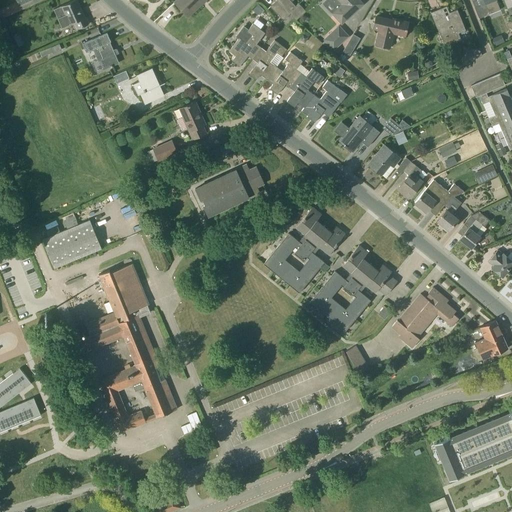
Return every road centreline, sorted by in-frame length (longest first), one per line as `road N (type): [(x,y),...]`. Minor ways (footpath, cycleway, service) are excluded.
road 1 (residential): [(511,321),(195,62)]
road 2 (secondary): [(205,511),(326,462),(372,429),(449,398),(511,387)]
